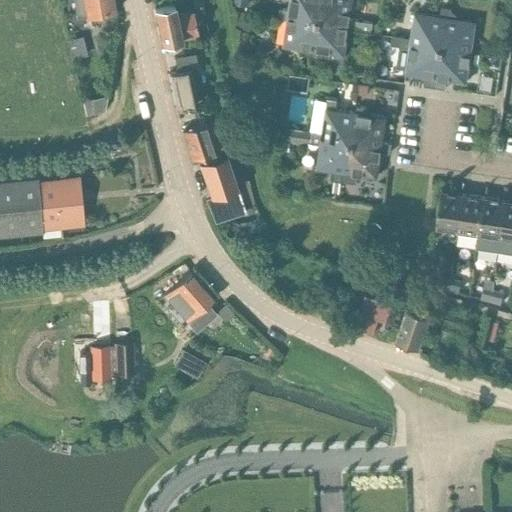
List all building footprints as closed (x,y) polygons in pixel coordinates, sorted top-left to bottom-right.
[(73,0),(76,16),(86,14),(86,13),(115,8),(113,0),(73,0)] [(236,0),(235,8),(247,10),(248,0),(236,0)] [(279,8),(278,18),(287,20),(288,15),(318,20),(321,0),(290,0),(289,10),(279,8)] [(321,0),(318,20),(349,25),(348,29),(371,32),(372,23),(349,19),(351,0),(321,0)] [(168,7),(154,11),(162,44),(177,41),(180,40),(192,38),(198,36),(193,10),(175,14),(173,7),(168,7)] [(440,7),(439,16),(440,17),(449,18),(451,8),(441,7),(440,7)] [(241,13),(235,25),(248,31),(254,20),(241,13)] [(411,40),(410,44),(440,49),(445,19),(440,18),(440,17),(439,16),(415,13),(411,38),(411,40)] [(287,20),(283,45),(303,48),(302,54),(313,56),(314,49),(318,20),(288,15),(287,20)] [(440,17),(440,18),(445,19),(440,49),(470,54),(470,53),(475,22),(449,18),(440,17)] [(318,20),(314,49),(334,53),(333,59),(332,61),(331,71),(340,72),(342,63),(343,55),(343,54),(344,54),(347,29),(348,29),(349,25),(318,20)] [(82,34),(68,37),(72,56),(86,53),(82,34)] [(409,49),(406,73),(425,76),(423,85),(430,86),(431,78),(431,77),(436,77),(440,49),(410,44),(410,46),(410,48),(409,49)] [(431,78),(430,86),(445,88),(447,79),(466,82),(470,54),(440,49),(436,77),(431,77),(431,78)] [(176,108),(177,108),(197,104),(189,66),(197,65),(195,52),(173,57),(176,69),(168,71),(176,108)] [(489,57),(488,65),(500,66),(501,58),(489,57)] [(290,75),(288,89),(303,92),(305,77),(290,75)] [(351,85),(349,100),(356,100),(358,86),(358,85),(358,84),(352,83),(352,84),(351,85)] [(359,85),(358,94),(367,95),(368,87),(368,85),(359,84),(359,85)] [(106,92),(81,98),(85,111),(103,107),(106,92)] [(322,134),(320,138),(351,142),(355,112),(356,105),(356,104),(352,104),(348,103),(347,111),(335,109),(336,99),(327,98),(326,108),(322,134)] [(355,112),(351,142),(383,148),(390,149),(391,143),(383,142),(382,142),(383,134),(386,117),(383,116),(367,114),(368,107),(357,106),(356,105),(355,112)] [(194,125),(182,129),(192,159),(208,154),(210,159),(200,163),(211,197),(205,199),(215,225),(230,219),(229,217),(245,211),(226,153),(217,157),(215,151),(205,121),(203,122),(194,125)] [(312,132),(311,141),(321,142),(317,168),(335,171),(334,180),(340,181),(341,181),(342,172),(346,172),(351,142),(320,138),(322,134),(312,132)] [(281,142),(280,150),(288,152),(289,142),(282,141),(281,142)] [(342,172),(341,181),(356,183),(357,174),(377,177),(381,152),(383,153),(389,153),(390,149),(383,148),(351,142),(346,172),(342,172)] [(36,180),(36,176),(0,178),(0,230),(40,227),(40,224),(80,220),(76,176),(36,180)] [(441,190),(435,230),(457,233),(458,224),(459,221),(459,217),(460,213),(463,194),(441,190)] [(458,224),(457,233),(458,234),(478,237),(484,197),(463,194),(460,213),(459,217),(459,221),(458,224)] [(478,237),(476,249),(478,249),(497,252),(505,200),(484,197),(478,237)] [(505,200),(497,252),(498,252),(511,254),(511,200),(505,200)] [(247,221),(239,224),(242,235),(250,232),(247,221)] [(186,319),(211,298),(213,296),(191,271),(164,294),(186,319)] [(441,275),(437,287),(448,290),(451,278),(441,275)] [(451,278),(448,290),(449,290),(458,293),(462,281),(452,278),(451,278)] [(483,287),(480,298),(490,301),(493,290),(492,289),(483,287)] [(493,290),(490,301),(491,301),(501,304),(504,293),(494,290),(493,290)] [(366,292),(353,326),(355,327),(372,332),(373,333),(377,319),(386,322),(393,302),(383,298),(366,292)] [(443,294),(442,301),(459,306),(461,299),(446,295),(443,294)] [(468,301),(466,307),(488,313),(490,307),(468,301)] [(233,312),(224,303),(216,311),(224,320),(233,312)] [(490,307),(488,313),(509,319),(511,313),(490,307)] [(419,348),(429,316),(407,309),(397,341),(419,348)] [(462,344),(466,332),(469,324),(446,317),(440,337),(462,344)] [(114,344),(89,345),(91,379),(114,378),(114,373),(115,373),(134,372),(133,341),(114,341),(114,344)] [(438,342),(435,352),(452,357),(455,348),(438,342)] [(88,353),(78,353),(80,383),(89,382),(88,353)] [(193,355),(185,371),(196,377),(205,361),(193,355)]
